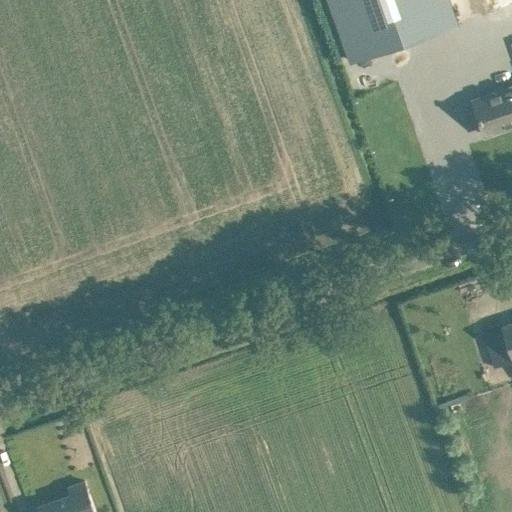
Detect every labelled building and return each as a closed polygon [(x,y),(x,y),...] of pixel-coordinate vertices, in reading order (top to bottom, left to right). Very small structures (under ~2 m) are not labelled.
[(330,0),(351,59),(457,22),(449,0),(330,0)] [(511,1),(511,0),(478,0),(482,10),(511,1)] [(486,134),(511,124),(511,85),(474,99),(486,134)] [(511,321),(483,331),(495,366),(511,359),(511,321)] [(41,511),(96,511),(85,480),(68,486),(71,494),(39,505),(41,511)]
